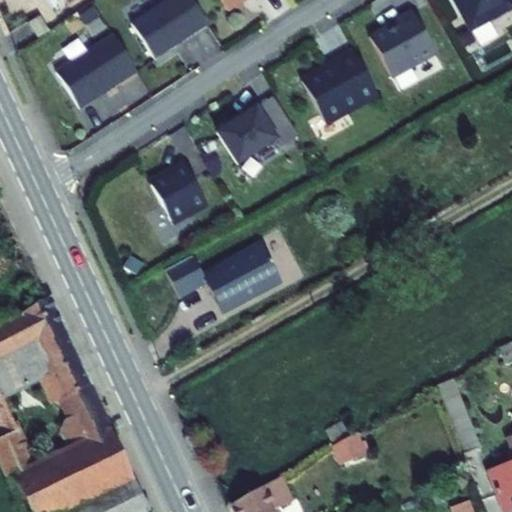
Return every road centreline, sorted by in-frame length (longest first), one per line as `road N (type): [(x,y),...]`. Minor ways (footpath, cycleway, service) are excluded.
road 1 (unknown): [(129,384),(287,307),(511,178)]
road 2 (secondary): [(39,190),(187,511)]
road 3 (residential): [(333,0),(39,190)]
